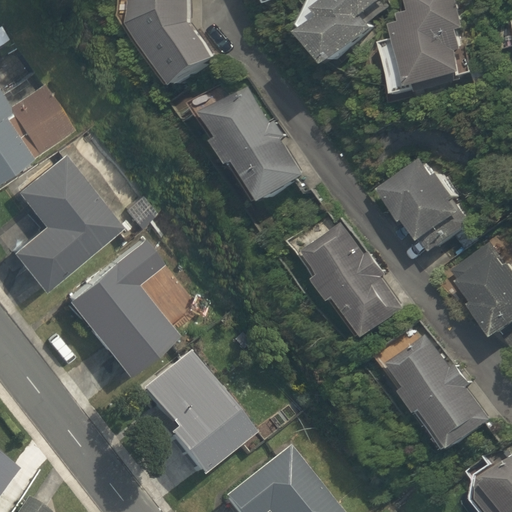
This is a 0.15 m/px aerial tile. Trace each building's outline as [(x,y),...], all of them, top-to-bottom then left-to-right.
[(203,24),(203,0),(138,0),(129,7),(195,101),(236,71),(203,24)] [(413,6),(408,0),(295,0),(300,10),(290,22),(356,76),(413,6)] [(415,0),(420,17),(400,23),(407,43),(391,48),(409,106),(491,81),(466,0),(415,0)] [(11,112),(0,97),(0,186),(79,128),(47,86),(11,112)] [(251,92),(215,116),(238,150),(231,155),(252,187),(259,182),(283,217),(319,193),(251,92)] [(433,158),(391,190),(447,262),(488,230),(433,158)] [(124,231),(70,163),(20,202),(48,237),(14,264),(40,297),(124,231)] [(420,323),(342,224),(304,254),(383,353),(420,323)] [(511,261),(503,249),(464,278),(490,313),(484,318),(511,354),(511,261)] [(178,339),(118,266),(66,309),(126,382),(178,339)] [(437,346),(402,374),(420,396),(414,400),(438,430),(443,425),(467,454),(502,426),(437,346)] [(193,358),(142,400),(177,442),(169,449),(202,490),(262,441),(193,358)] [(337,511),(288,451),(223,504),(229,511),(337,511)] [(0,511),(12,511),(31,495),(0,461),(0,511)] [(511,511),(511,473),(493,488),(491,506),(495,511),(511,511)]
